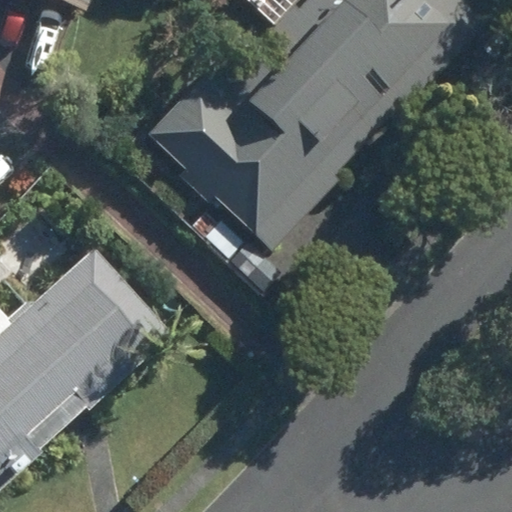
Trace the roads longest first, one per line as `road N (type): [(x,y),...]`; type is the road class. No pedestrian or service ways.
road 1 (residential): [(329,443),(511,238)]
road 2 (residential): [(329,443),(424,452),(493,490)]
